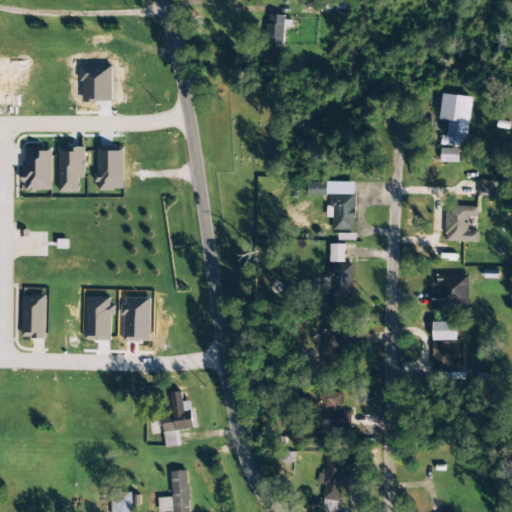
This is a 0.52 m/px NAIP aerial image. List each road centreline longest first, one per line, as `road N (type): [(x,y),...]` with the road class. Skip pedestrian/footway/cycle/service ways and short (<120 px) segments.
road 1 (residential): [(384,511),(381,385),(395,124),(385,91),(346,45),(335,0)]
road 2 (tertiary): [(264,511),(228,403),(188,155),(153,0)]
road 3 (residential): [(3,124),(3,352),(14,362),(152,366),(220,359)]
road 4 (residential): [(180,119),(0,123)]
